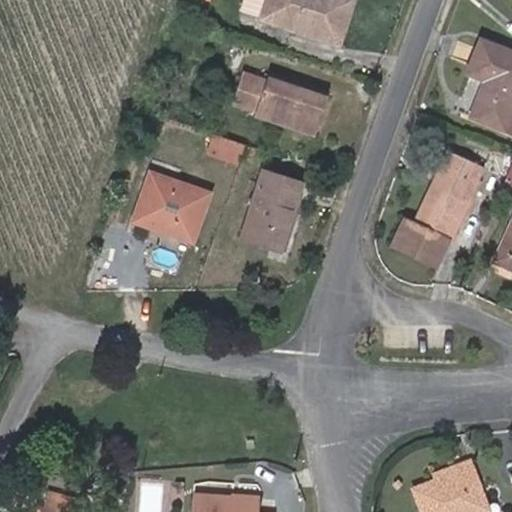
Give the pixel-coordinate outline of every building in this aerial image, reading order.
[(261,18),(266,0),(241,0),(238,10),(261,18)] [(338,43),(351,0),(266,0),(261,18),(338,43)] [(511,53),(480,41),(467,73),(485,81),(470,117),(511,133),(511,53)] [(314,134),(328,95),(266,74),(265,80),(241,73),(230,106),(255,113),(254,114),(314,134)] [(235,161),(241,144),(213,134),(207,151),(235,161)] [(449,240),(483,167),(448,151),(414,224),(404,219),(391,246),(436,267),(449,240)] [(511,192),(511,163),(501,187),(511,192)] [(279,250),(300,184),(262,172),(241,239),(279,250)] [(207,194),(150,175),(133,220),(190,241),(207,194)] [(511,223),(494,261),(511,269),(511,223)] [(488,510),(470,460),(456,466),(458,471),(435,480),(412,489),(420,511),(488,511),(488,510)] [(435,480),(458,471),(456,466),(433,474),(435,480)] [(54,511),(71,511),(75,500),(47,492),(42,509),(54,511)] [(257,511),(259,496),(193,494),(191,511),(257,511)]
